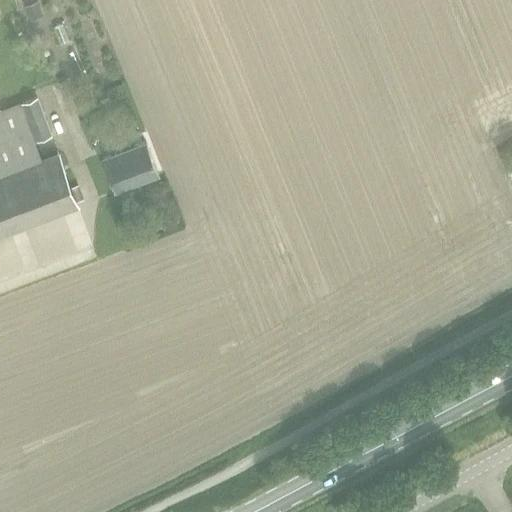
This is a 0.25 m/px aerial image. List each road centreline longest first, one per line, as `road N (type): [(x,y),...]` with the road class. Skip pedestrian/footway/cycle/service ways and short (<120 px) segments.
road 1 (secondary): [(263,511),(511,382)]
road 2 (unclassified): [(406,511),(511,454)]
